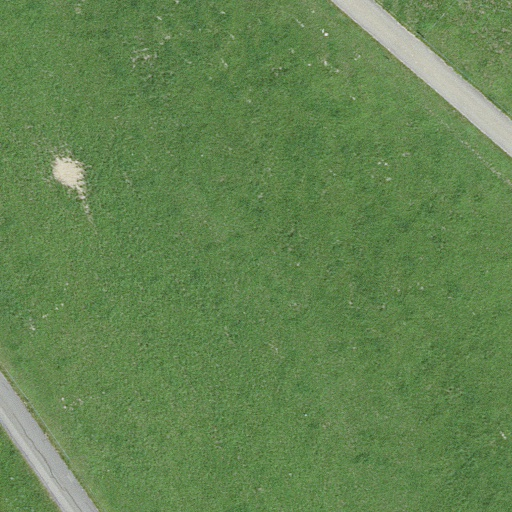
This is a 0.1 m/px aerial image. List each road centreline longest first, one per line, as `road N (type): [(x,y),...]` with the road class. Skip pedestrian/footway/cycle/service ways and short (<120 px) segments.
road 1 (track): [(511,143),(347,0)]
road 2 (track): [(0,400),(78,511)]
